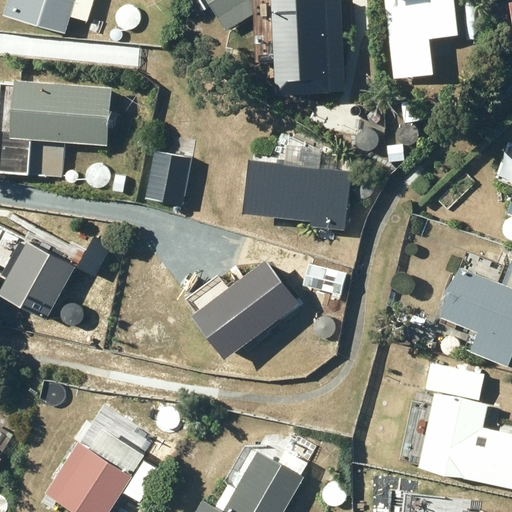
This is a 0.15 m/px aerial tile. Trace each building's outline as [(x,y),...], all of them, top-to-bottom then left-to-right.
[(5,0),(2,10),(64,30),(69,13),(86,18),(91,0),(5,0)] [(208,0),(225,28),(255,9),(258,58),(274,57),(275,91),(344,87),(339,0),(208,0)] [(402,0),(407,37),(457,33),(454,0),(402,0)] [(381,45),(382,72),(398,71),(396,44),(381,45)] [(117,77),(130,78),(131,67),(118,66),(117,77)] [(0,78),(0,167),(61,173),(64,139),(105,143),(107,123),(114,124),(117,90),(110,90),(110,83),(15,75),(15,80),(0,78)] [(383,94),(383,118),(419,117),(419,111),(427,110),(427,97),(418,97),(418,104),(399,105),(399,94),(383,94)] [(153,148),(144,195),(181,202),(190,155),(153,148)] [(254,211),(345,222),(351,167),(318,163),(319,150),(305,149),(304,161),(260,156),(254,211)] [(114,171),(112,188),(122,189),(125,172),(114,171)] [(0,268),(7,273),(0,285),(0,291),(45,316),(73,263),(0,222),(0,268)] [(477,329),(469,350),(506,364),(511,349),(511,283),(496,277),(501,264),(465,250),(444,287),(447,288),(437,313),(477,329)] [(185,295),(194,307),(190,310),(224,356),(300,299),(266,254),(233,278),(224,266),(185,295)] [(303,283),(340,292),(345,270),(309,260),(303,283)] [(478,399),(484,373),(430,360),(424,385),(435,388),(417,464),(511,485),(511,431),(483,425),(488,401),(478,399)] [(93,418),(44,489),(78,511),(104,511),(131,473),(129,472),(143,452),(93,418)] [(202,496),(192,511),(280,511),(304,473),(299,471),(306,459),(285,446),(278,458),(257,446),(235,484),(227,480),(214,503),(202,496)]
